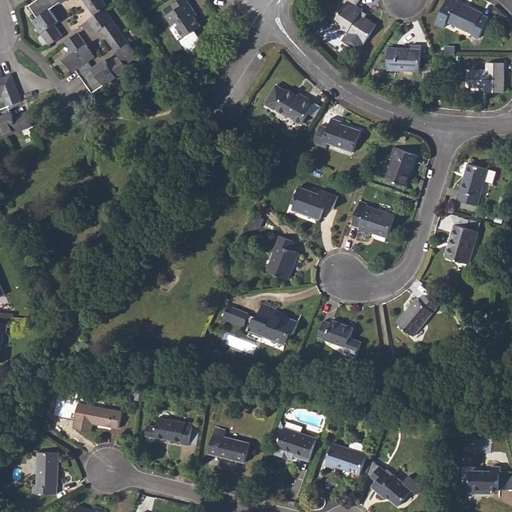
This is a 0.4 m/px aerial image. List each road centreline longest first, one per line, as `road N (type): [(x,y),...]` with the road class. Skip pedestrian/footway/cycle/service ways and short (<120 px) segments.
road 1 (residential): [(342,280),(376,289),(410,271),(449,128)]
road 2 (residential): [(449,128),(333,83),(276,20)]
road 3 (residential): [(104,472),(220,503)]
